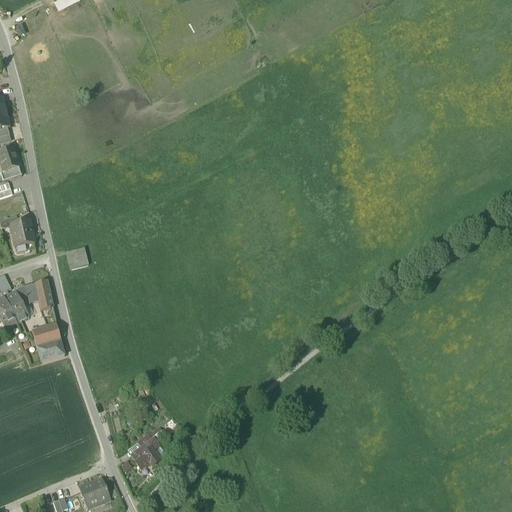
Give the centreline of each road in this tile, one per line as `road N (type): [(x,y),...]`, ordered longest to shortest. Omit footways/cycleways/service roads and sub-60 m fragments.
road 1 (residential): [(2,34),(50,255)]
road 2 (residential): [(50,255),(73,356),(111,465)]
road 3 (residential): [(0,511),(111,465)]
